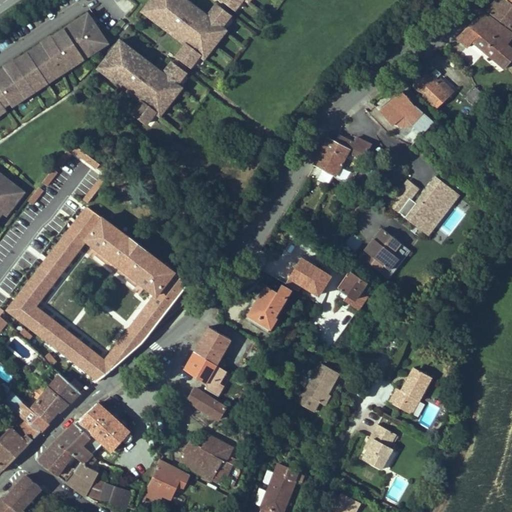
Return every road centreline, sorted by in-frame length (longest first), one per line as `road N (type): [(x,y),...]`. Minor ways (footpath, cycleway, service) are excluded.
road 1 (tertiary): [(453,0),(338,102),(216,292),(172,329)]
road 2 (tertiary): [(23,455),(172,329)]
road 3 (track): [(311,511),(373,381)]
